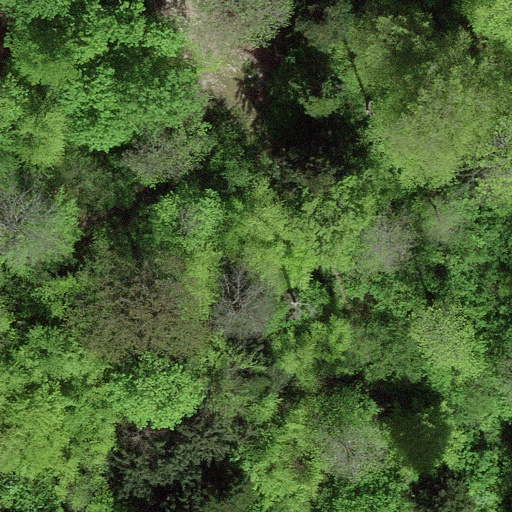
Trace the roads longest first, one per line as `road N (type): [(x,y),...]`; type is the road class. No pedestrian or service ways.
road 1 (track): [(400,480),(338,299),(276,175),(218,92),(177,0)]
road 2 (track): [(0,414),(218,92)]
